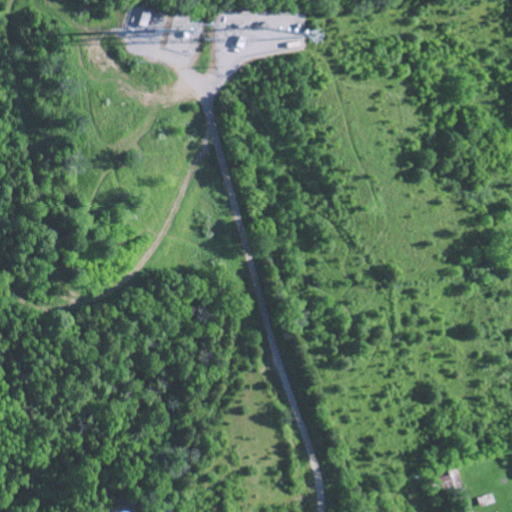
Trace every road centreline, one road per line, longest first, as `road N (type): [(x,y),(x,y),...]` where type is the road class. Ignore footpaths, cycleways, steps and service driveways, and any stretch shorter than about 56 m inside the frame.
road 1 (residential): [(321,511),(307,436),(201,87)]
road 2 (track): [(0,259),(29,295),(65,298),(107,286),(138,261),(213,126)]
